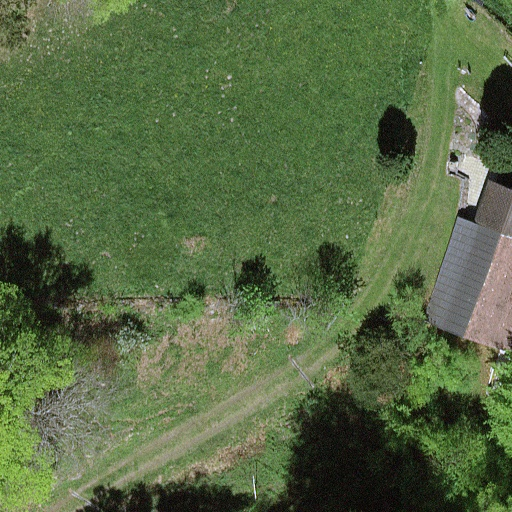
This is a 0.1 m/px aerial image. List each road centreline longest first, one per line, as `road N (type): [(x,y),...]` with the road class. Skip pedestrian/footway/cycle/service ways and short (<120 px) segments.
road 1 (track): [(380,299),(82,511)]
road 2 (track): [(380,299),(441,141),(446,0)]
